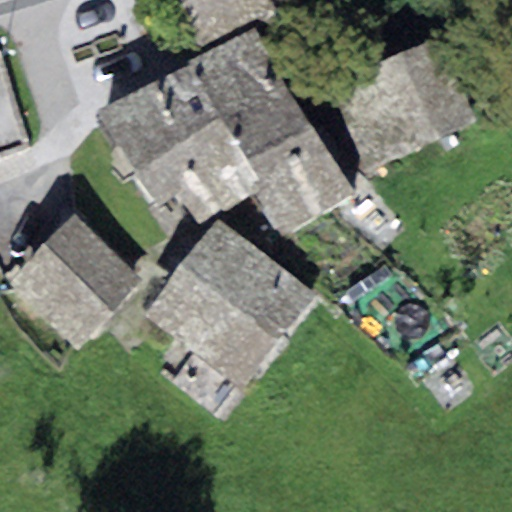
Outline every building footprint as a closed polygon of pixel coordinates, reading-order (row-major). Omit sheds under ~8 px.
[(286,0),(180,0),(198,49),(292,14),(286,0)] [(187,64),(190,70),(259,185),(250,189),(253,195),(283,240),(361,193),(327,130),(315,135),(255,33),(187,64)] [(367,176),(476,124),(436,39),(327,91),(367,176)] [(0,156),(26,148),(0,63),(0,156)] [(259,185),(190,70),(95,113),(154,209),(175,195),(197,225),(253,195),(250,189),(259,185)] [(78,353),(142,281),(68,215),(4,288),(78,353)] [(243,392),(316,296),(215,221),(143,318),(243,392)]
